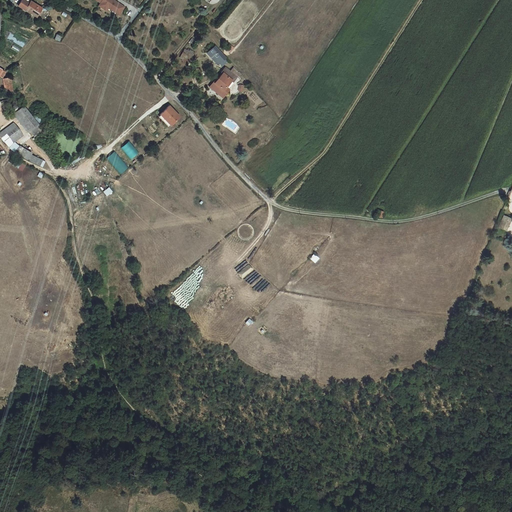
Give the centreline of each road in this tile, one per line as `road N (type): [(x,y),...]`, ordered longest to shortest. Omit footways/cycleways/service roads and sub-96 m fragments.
road 1 (track): [(266,198),(286,209),(394,221),(507,191)]
road 2 (residential): [(114,40),(266,198)]
road 3 (track): [(91,301),(57,178),(0,141)]
road 4 (track): [(54,174),(85,166),(171,94)]
